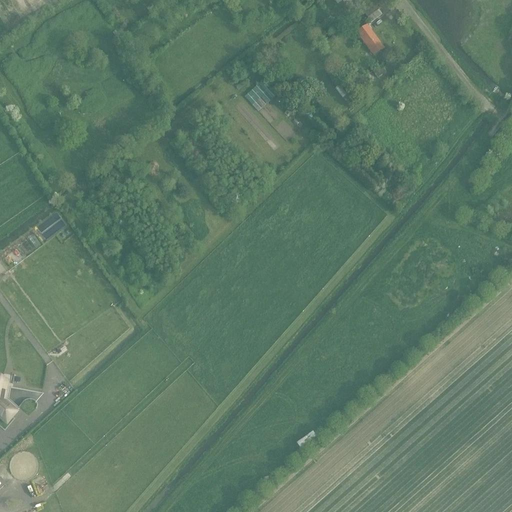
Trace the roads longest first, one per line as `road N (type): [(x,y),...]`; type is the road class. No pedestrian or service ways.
road 1 (track): [(163,511),(489,137)]
road 2 (unclassified): [(502,122),(401,0)]
